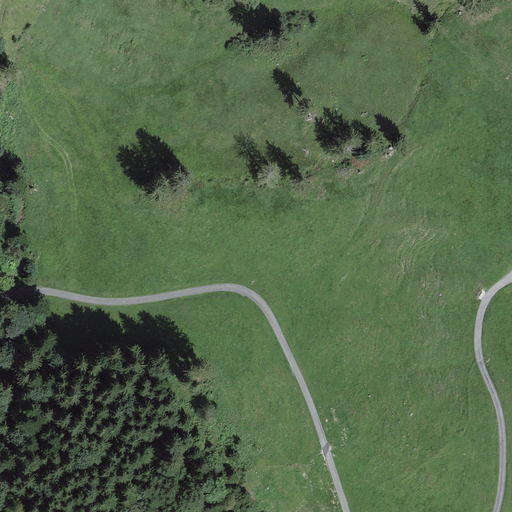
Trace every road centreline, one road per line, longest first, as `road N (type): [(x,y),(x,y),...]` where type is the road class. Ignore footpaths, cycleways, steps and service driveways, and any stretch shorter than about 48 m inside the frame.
road 1 (unclassified): [(346,511),(309,400),(270,315),(247,291),(213,287),(111,301),(35,290),(0,302)]
road 2 (track): [(511,271),(483,297),(477,336),(504,443),(496,511)]
